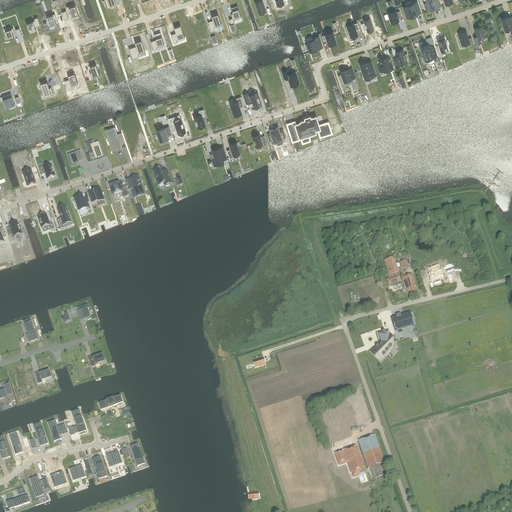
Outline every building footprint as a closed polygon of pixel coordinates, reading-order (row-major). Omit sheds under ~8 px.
[(262,0),(255,2),(259,14),(266,12),(262,0)] [(426,0),(427,3),(424,4),(426,10),(429,9),(430,10),(437,8),(437,7),(440,6),(438,0),(426,0)] [(417,2),(406,6),(410,17),(417,14),(421,12),(417,2)] [(69,6),(67,7),(69,13),(71,12),(73,19),(79,16),(75,4),(69,6)] [(231,26),(235,24),(234,22),(241,19),(240,14),(239,13),(237,7),(231,9),(233,15),(231,16),(233,20),(230,21),(231,26)] [(395,11),(388,13),(391,24),(399,21),(397,18),(398,17),(397,15),(396,12),(395,11)] [(211,21),(208,22),(211,32),(215,31),(214,28),(216,27),(222,25),(217,13),(211,15),(213,22),(212,22),(211,21)] [(54,15),(47,17),(50,28),(56,26),(54,20),(56,19),(54,15)] [(27,23),(26,23),(30,33),(36,31),(34,25),(36,25),(37,26),(40,25),(38,19),(37,17),(34,18),(35,20),(34,20),(33,21),(27,23)] [(511,20),(510,21),(509,17),(501,20),(506,34),(511,31),(511,20)] [(367,32),(374,30),(370,18),(364,20),(365,23),(361,24),(363,31),(367,30),(367,32)] [(201,19),(195,21),(196,22),(193,23),(195,29),(198,38),(203,36),(200,28),(204,26),(201,19)] [(357,23),(346,27),(350,38),(358,35),(356,31),(359,30),(357,23)] [(174,43),(177,42),(177,40),(179,40),(184,38),(180,25),(174,27),(176,34),(175,35),(174,33),(171,35),(174,43)] [(128,34),(131,33),(132,36),(135,35),(132,26),(126,28),(128,34)] [(476,44),(481,43),(479,39),(486,36),(482,26),(475,29),(477,36),(474,38),(476,44)] [(13,28),(4,31),(8,40),(14,38),(12,33),(14,32),(13,28)] [(466,31),(458,34),(462,46),(470,43),(466,31)] [(164,44),(160,32),(154,34),(156,41),(154,41),(154,40),(150,41),(154,50),(157,49),(156,47),(164,44)] [(325,34),(322,36),(324,40),(327,39),(329,45),(336,43),(333,32),(325,34)] [(307,45),(305,45),(306,49),(308,49),(309,52),(319,49),(317,43),(321,42),(319,36),(314,37),(315,39),(313,40),(306,42),(307,45)] [(134,47),(129,49),(132,59),(138,57),(138,56),(137,54),(145,51),(141,39),(134,41),(137,48),(135,48),(135,47),(134,47)] [(438,47),(436,48),(439,58),(443,56),(442,51),(448,49),(447,46),(448,46),(447,42),(446,42),(444,39),(438,41),(439,45),(438,46),(438,47)] [(423,58),(424,62),(428,61),(428,60),(433,58),(433,57),(436,56),(433,45),(429,46),(428,45),(421,47),(424,57),(423,58)] [(404,55),(403,50),(396,53),(397,56),(393,58),(396,66),(400,65),(400,66),(407,63),(405,58),(408,57),(407,54),(404,55)] [(383,58),(379,60),(381,66),(378,67),(380,72),(383,71),(386,70),(386,71),(387,71),(389,71),(390,69),(393,68),(389,56),(385,57),(382,58),(383,58)] [(368,62),(360,65),(365,79),(376,75),(374,69),(370,70),(368,62)] [(98,64),(92,66),(94,72),(92,72),(94,76),(101,73),(98,64)] [(342,87),(346,86),(353,83),(352,79),(355,78),(352,68),(341,71),(342,74),(338,76),(342,87)] [(68,80),(65,81),(68,89),(73,87),(73,86),(72,85),(78,83),(74,71),(68,74),(70,81),(68,81),(68,80)] [(288,74),(287,75),(288,78),(291,87),(299,84),(295,72),(288,74)] [(47,81),(41,84),(45,96),(53,93),(52,87),(50,88),(47,81)] [(281,90),(279,83),(275,84),(275,85),(268,87),(269,91),(270,95),(271,95),(272,98),(279,96),(277,91),(281,90)] [(33,103),(31,95),(34,94),(32,86),(19,91),(22,99),(25,97),(28,105),(33,103)] [(247,93),(243,95),(246,104),(249,103),(252,109),(260,107),(260,106),(262,106),(260,101),(258,98),(257,98),(255,93),(248,96),(247,93)] [(11,94),(2,97),(6,109),(15,106),(11,94)] [(234,115),(241,112),(240,108),(244,106),(241,97),(236,98),(237,101),(230,104),(234,115)] [(197,128),(205,125),(202,117),(205,116),(203,109),(198,111),(199,114),(194,116),(197,128)] [(296,127),(289,130),(293,142),(300,139),(300,138),(309,134),(308,132),(318,129),(320,136),(332,132),(328,121),(319,125),(316,116),(311,118),(310,116),(304,118),(305,120),(300,121),(301,122),(295,124),(296,127)] [(174,120),(173,117),(169,119),(172,129),(176,127),(178,134),(186,132),(181,118),(174,120)] [(170,133),(168,126),(164,127),(162,128),(156,130),(160,141),(167,138),(166,136),(167,136),(167,135),(170,133)] [(270,133),(267,134),(269,142),(273,141),(274,143),(283,140),(282,139),(286,138),(283,130),(279,131),(278,127),(269,131),(270,133)] [(116,130),(107,133),(114,152),(123,149),(119,139),(123,137),(121,133),(118,134),(116,130)] [(262,145),(263,147),(267,145),(264,136),(260,137),(259,134),(252,137),(255,147),(262,145)] [(97,142),(89,145),(95,160),(103,157),(97,142)] [(234,157),(241,155),(236,142),(229,145),(231,149),(227,151),(229,157),(233,155),(234,157)] [(224,162),(223,160),(227,159),(223,147),(219,148),(212,151),(215,159),(212,160),(214,165),(224,162)] [(71,167),(80,164),(78,161),(83,159),(80,151),(75,153),(76,154),(68,157),(71,167)] [(43,167),(39,169),(41,176),(45,175),(47,180),(56,177),(51,165),(43,167)] [(163,172),(162,168),(154,171),(157,180),(156,180),(157,183),(158,182),(159,186),(164,184),(165,186),(171,184),(167,171),(163,172)] [(31,173),(23,175),(27,187),(35,184),(31,173)] [(131,180),(128,181),(130,188),(133,187),(135,194),(143,191),(138,176),(130,179),(131,180)] [(119,182),(109,186),(113,197),(122,194),(123,194),(121,188),(119,182)] [(93,192),(89,193),(92,204),(97,202),(97,203),(104,201),(100,189),(93,191),(94,192),(93,192)] [(75,202),(74,202),(76,208),(77,207),(79,212),(86,209),(86,211),(91,209),(88,200),(84,201),(82,196),(74,198),(75,202)] [(61,220),(57,221),(60,229),(64,228),(63,225),(71,222),(69,217),(71,217),(68,211),(67,211),(65,207),(57,210),(61,220)] [(46,215),(38,218),(42,230),(43,233),(51,230),(55,229),(53,223),(50,224),(46,215)] [(10,228),(7,229),(9,236),(13,235),(13,237),(21,235),(21,234),(23,233),(21,227),(19,228),(17,223),(9,225),(10,228)] [(390,277),(399,273),(394,258),(384,261),(390,277)] [(441,265),(432,268),(434,272),(433,273),(434,277),(435,277),(437,276),(438,278),(445,276),(446,275),(444,270),(443,270),(441,265)] [(388,285),(401,281),(399,275),(386,279),(388,285)] [(409,296),(416,294),(416,293),(418,292),(417,288),(416,288),(412,275),(401,279),(404,288),(406,288),(409,296)] [(87,309),(89,308),(88,305),(78,308),(79,311),(81,311),(84,320),(87,319),(87,320),(91,318),(90,315),(89,315),(87,309)] [(356,326),(355,326),(358,336),(378,331),(374,316),(355,321),(356,326)] [(413,316),(394,322),(398,335),(416,329),(413,316)] [(31,323),(24,325),(28,335),(32,334),(33,337),(28,339),(29,342),(38,339),(36,332),(34,333),(31,323)] [(385,332),(385,331),(382,332),(382,333),(379,334),(381,342),(378,345),(377,344),(375,347),(376,348),(372,352),(379,359),(389,349),(387,348),(389,345),(389,344),(392,343),(390,336),(389,336),(388,331),(385,332)] [(103,355),(93,359),(93,358),(89,359),(92,368),(96,366),(96,365),(105,362),(103,355)] [(251,358),(242,361),(244,366),(253,363),(251,358)] [(41,372),(37,373),(40,382),(40,383),(44,382),(44,380),(53,377),(51,370),(42,373),(41,373),(41,372)] [(5,391),(0,392),(0,399),(7,398),(8,398),(7,396),(13,394),(9,384),(3,386),(5,390),(5,391)] [(350,425),(370,419),(363,394),(346,399),(351,417),(348,418),(350,425)] [(122,403),(120,396),(98,403),(100,409),(107,406),(108,408),(122,403)] [(73,413),(72,413),(76,426),(78,426),(80,433),(86,431),(79,411),(74,413),(73,413)] [(113,425),(110,426),(112,433),(124,428),(124,427),(123,428),(121,422),(117,423),(115,418),(108,420),(109,425),(112,424),(113,425)] [(56,423),(50,425),(53,435),(52,436),(54,442),(55,442),(62,440),(59,433),(56,423)] [(41,424),(34,427),(38,439),(39,439),(42,446),(48,444),(41,424)] [(18,436),(12,439),(15,448),(14,449),(16,455),(24,453),(18,436)] [(376,436),(358,442),(368,469),(370,469),(371,473),(374,480),(383,477),(379,465),(385,463),(376,436)] [(0,438),(0,451),(3,460),(10,457),(3,437),(0,438)] [(134,453),(133,454),(137,466),(144,464),(137,444),(132,446),(134,453)] [(357,446),(343,451),(347,463),(350,471),(363,467),(363,466),(357,446)] [(343,451),(334,454),(338,466),(347,463),(343,451)] [(112,454),(106,456),(110,468),(117,466),(115,462),(121,460),(118,452),(114,454),(115,456),(113,457),(112,454)] [(100,457),(94,459),(97,466),(95,467),(99,479),(107,477),(100,457)] [(76,468),(69,470),(73,482),(80,479),(78,475),(84,473),(82,466),(77,467),(78,470),(77,470),(76,468)] [(360,468),(348,473),(348,475),(349,475),(350,478),(349,478),(350,480),(356,478),(358,486),(365,483),(360,468)] [(57,474),(50,476),(55,489),(67,484),(63,472),(58,474),(59,476),(58,477),(57,474)] [(37,477),(30,480),(32,487),(33,486),(37,496),(43,494),(37,477)] [(20,498),(6,503),(7,504),(8,504),(10,510),(30,503),(28,497),(21,499),(20,498)]
